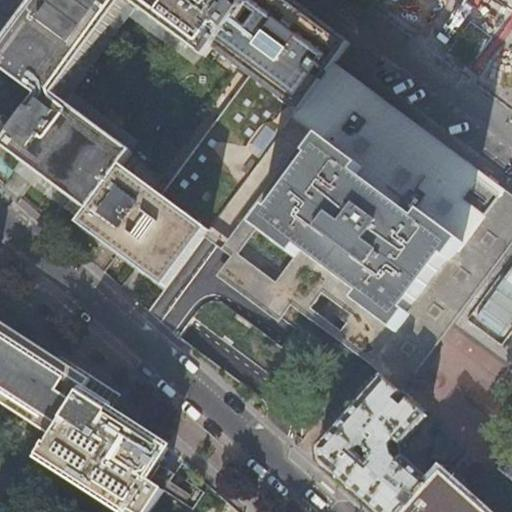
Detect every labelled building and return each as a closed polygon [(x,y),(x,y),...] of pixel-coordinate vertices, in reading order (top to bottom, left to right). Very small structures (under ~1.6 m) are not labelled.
[(248,0),(35,0),(9,36),(0,47),(0,69),(3,71),(14,79),(9,86),(32,103),(22,116),(2,144),(89,209),(123,164),(133,150),(57,93),(126,0),(128,0),(206,56),(214,45),(248,0)] [(248,0),(214,45),(251,72),(299,108),(334,62),(349,43),(292,0),(248,0)] [(342,68),(334,62),(299,108),(293,116),(301,123),(310,129),(227,241),(222,237),(217,234),(209,228),(204,235),(210,239),(225,250),(232,255),(218,274),(280,320),(292,304),(374,365),(507,190),(464,158),(433,135),(398,109),(358,79),(342,68)] [(209,228),(293,116),(299,108),(251,72),(161,192),(123,164),(89,209),(80,223),(166,287),(204,235),(209,228)] [(0,116),(0,97),(10,94),(7,87),(0,89),(0,136),(22,116),(19,111),(11,116),(0,116)] [(94,380),(0,318),(0,399),(58,436),(52,445),(51,444),(48,449),(49,450),(45,456),(132,511),(138,503),(140,504),(138,508),(145,511),(155,511),(169,491),(155,482),(153,485),(150,483),(165,460),(167,461),(170,456),(168,455),(172,449),(87,394),(92,387),(90,386),(94,380)] [(401,444),(427,415),(381,374),(318,446),(319,460),(355,492),(378,511),(403,511),(432,479),(403,454),(398,460),(392,455),(390,444),(394,439),(401,444)] [(444,466),(462,446),(442,428),(435,437),(436,450),(432,455),(444,466)] [(486,511),(440,472),(432,479),(403,511),(486,511)]
